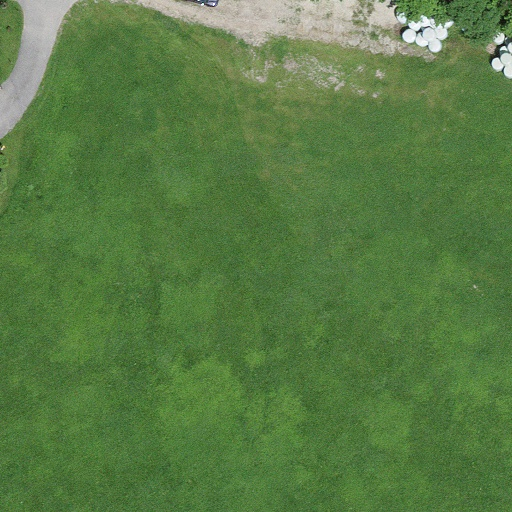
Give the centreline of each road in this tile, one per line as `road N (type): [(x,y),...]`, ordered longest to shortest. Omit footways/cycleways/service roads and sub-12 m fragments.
road 1 (track): [(511,61),(181,0)]
road 2 (track): [(0,106),(81,0)]
